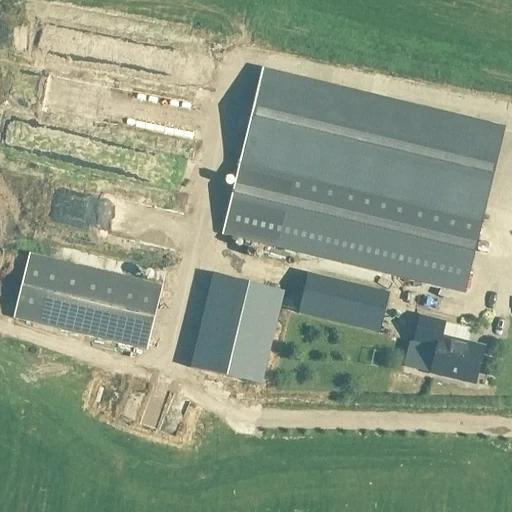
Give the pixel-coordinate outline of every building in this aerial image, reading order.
[(372,88),(376,64),(289,50),(283,92),(365,105),(368,88),(372,88)] [(91,96),(90,76),(79,76),(80,97),(91,96)] [(181,132),(180,118),(165,120),(167,134),(181,132)] [(50,120),(47,137),(70,140),(73,124),(50,120)] [(438,149),(506,166),(510,152),(501,150),(503,143),(444,128),(438,149)] [(273,246),(463,293),(484,209),(294,163),(273,246)] [(91,211),(91,178),(69,178),(69,211),(91,211)] [(13,316),(145,348),(160,288),(28,256),(13,316)] [(283,291),(212,274),(189,368),(260,385),(283,291)] [(388,293),(306,274),(297,313),(378,332),(388,293)] [(443,322),(419,316),(413,341),(436,347),(430,373),(474,383),(483,346),(440,336),(443,322)] [(357,399),(357,419),(387,420),(387,399),(357,399)]
